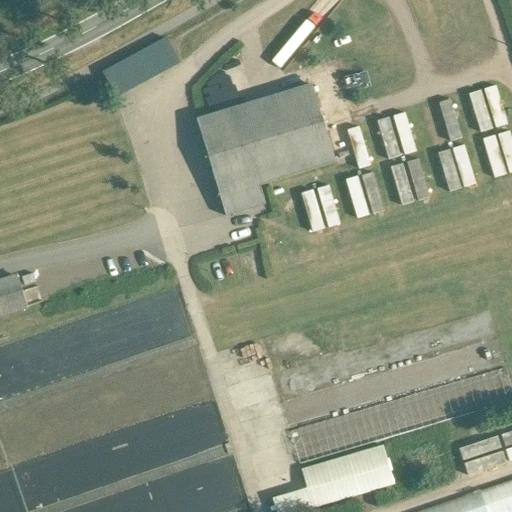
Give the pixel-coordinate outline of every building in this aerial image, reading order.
[(167,40),(103,74),(120,104),(183,70),(167,40)] [(312,82),(196,119),(222,195),(257,184),(336,159),(312,82)] [(511,138),(509,128),(508,128),(498,86),(471,92),(489,166),(508,161),(510,169),(511,168),(511,138)] [(404,114),(378,121),(389,159),(415,152),(404,114)] [(357,128),(348,132),(362,169),(372,165),(357,128)] [(257,184),(222,195),(229,218),(264,207),(257,184)] [(325,187),(303,194),(314,230),(326,227),(317,197),(327,194),(325,187)] [(18,277),(0,283),(0,316),(28,307),(18,277)] [(511,399),(511,376),(485,286),(262,347),(297,464),(511,399)] [(471,474),(511,460),(511,430),(462,447),(471,474)] [(392,452),(308,475),(318,511),(402,488),(392,452)] [(511,511),(511,480),(409,511),(511,511)]
